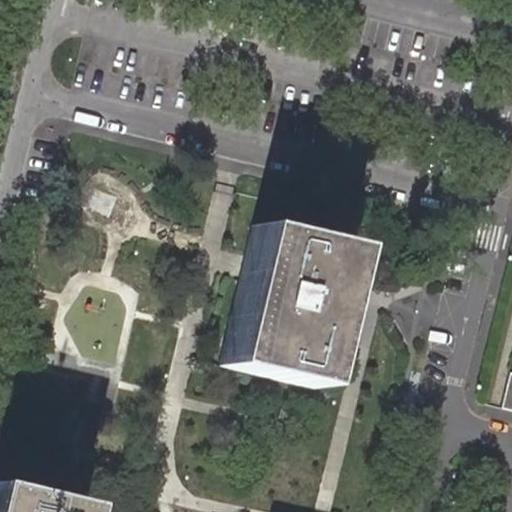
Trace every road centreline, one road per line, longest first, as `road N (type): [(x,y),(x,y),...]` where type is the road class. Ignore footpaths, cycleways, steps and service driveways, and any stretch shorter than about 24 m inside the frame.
road 1 (residential): [(418,511),(511,107)]
road 2 (residential): [(0,202),(47,0)]
road 3 (residential): [(365,0),(511,36)]
